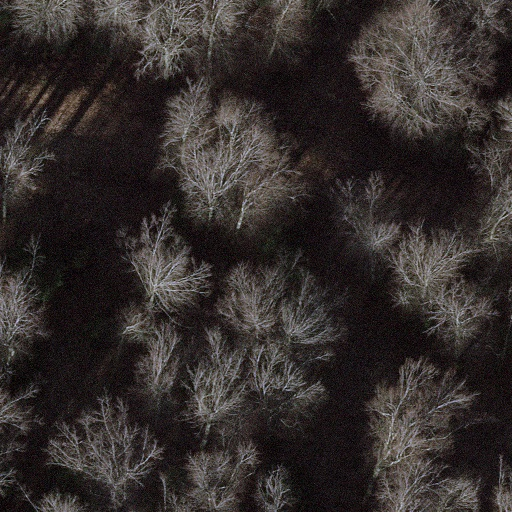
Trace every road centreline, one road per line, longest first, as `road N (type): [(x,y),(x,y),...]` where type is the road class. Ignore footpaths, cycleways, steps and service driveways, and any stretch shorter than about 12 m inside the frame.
road 1 (track): [(0,176),(297,360),(470,511)]
road 2 (track): [(511,240),(320,173),(102,113),(0,98)]
